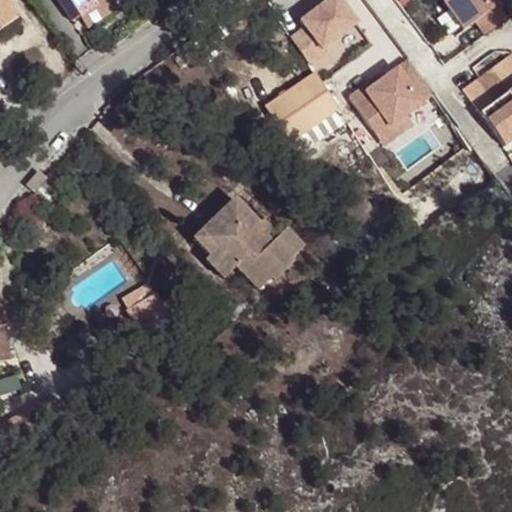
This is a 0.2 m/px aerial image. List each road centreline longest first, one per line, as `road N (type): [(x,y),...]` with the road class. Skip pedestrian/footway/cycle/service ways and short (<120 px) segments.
road 1 (residential): [(213,0),(163,30),(0,206)]
road 2 (residential): [(381,0),(507,170)]
